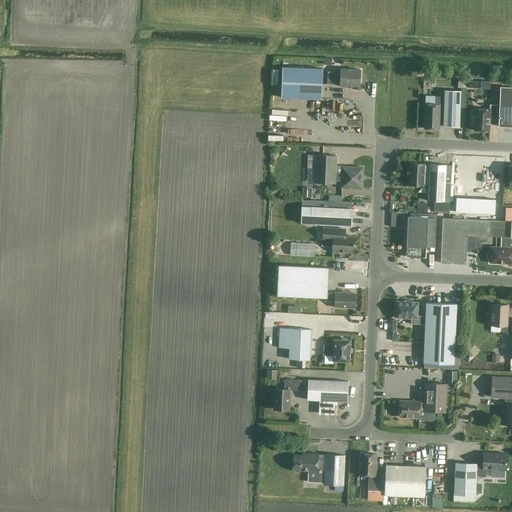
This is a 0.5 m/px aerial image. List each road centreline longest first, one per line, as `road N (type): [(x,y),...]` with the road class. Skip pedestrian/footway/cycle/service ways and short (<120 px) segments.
road 1 (unclassified): [(375,275),(380,143),(511,147)]
road 2 (unclassified): [(366,434),(375,275)]
road 3 (unclassified): [(366,434),(449,439),(474,402),(476,380)]
road 4 (unclassified): [(511,281),(375,275)]
